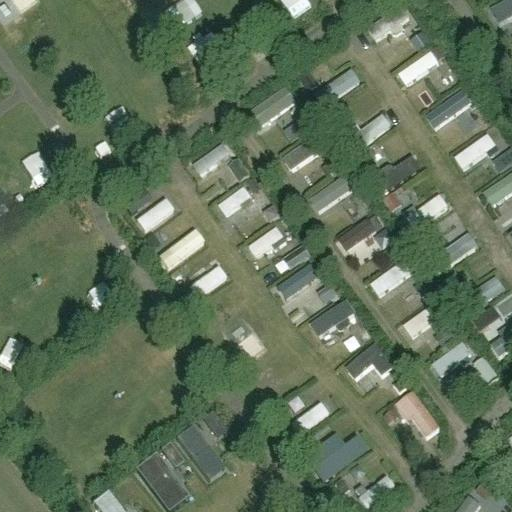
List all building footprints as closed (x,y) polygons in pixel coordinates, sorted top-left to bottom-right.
[(511,0),(508,0),(492,9),(500,24),(511,17),(511,0)] [(369,22),(378,40),(414,23),(406,5),(369,22)] [(434,50),(399,70),(409,87),(444,67),(434,50)] [(331,105),(362,82),(352,68),(321,91),(331,105)] [(264,127),(297,107),(287,91),(254,111),(264,127)] [(439,130),(448,124),(454,134),(477,121),(459,91),(427,110),(439,130)] [(352,137),(361,151),(395,129),(386,115),(352,137)] [(119,131),(109,136),(116,150),(125,145),(119,131)] [(457,157),(469,173),(501,150),(489,133),(457,157)] [(291,150),(299,179),(315,174),(318,182),(327,179),(320,154),(315,155),(312,144),(291,150)] [(204,179),(234,158),(225,145),(195,166),(204,179)] [(337,191),(350,189),(348,176),(314,182),(318,209),(340,205),(337,191)] [(511,180),(489,192),(497,207),(511,199),(511,180)] [(222,194),(229,213),(255,203),(249,184),(222,194)] [(386,195),(392,212),(403,208),(398,191),(386,195)] [(442,194),(408,215),(416,227),(450,206),(442,194)] [(146,229),(177,211),(169,197),(138,216),(146,229)] [(242,225),(248,238),(279,223),(272,211),(242,225)] [(349,251),(379,231),(371,218),(341,238),(349,251)] [(192,232),(177,241),(172,233),(156,242),(170,266),(202,248),(192,232)] [(437,255),(448,271),(478,250),(467,234),(437,255)] [(263,254),(272,273),(303,258),(295,239),(263,254)] [(221,264),(190,283),(198,296),(229,277),(221,264)] [(310,267),(285,290),(299,306),(324,283),(310,267)] [(478,292),(485,302),(506,289),(499,279),(478,292)] [(229,328),(256,312),(247,299),(221,314),(229,328)] [(416,339),(440,324),(429,307),(405,322),(416,339)] [(242,351),(251,365),(278,346),(269,333),(242,351)] [(430,364),(441,380),(475,356),(464,341),(430,364)] [(394,370),(375,347),(346,371),(356,383),(373,368),(382,380),(394,370)] [(268,385),(279,400),(307,380),(296,365),(268,385)] [(394,400),(408,420),(413,417),(428,438),(442,428),(413,387),(394,400)] [(322,400),(298,414),(307,429),(331,414),(322,400)] [(368,454),(358,440),(314,471),(324,485),(368,454)] [(367,505),(396,486),(387,472),(358,491),(367,505)] [(453,511),(477,511),(483,505),(466,494),(453,511)]
